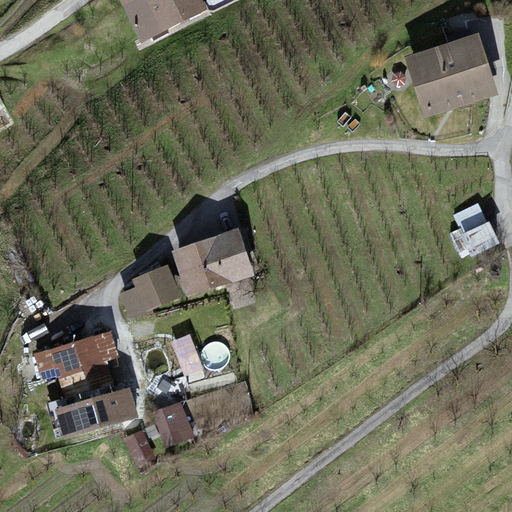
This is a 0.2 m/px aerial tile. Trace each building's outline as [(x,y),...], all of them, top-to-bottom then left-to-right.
[(115,0),(113,1),(142,54),(212,17),(207,7),(220,0),(115,0)] [(478,35),(405,57),(423,118),(496,96),(478,35)] [(0,89),(0,136),(20,125),(0,89)] [(478,205),(443,223),(463,264),(498,246),(478,205)] [(242,233),(175,255),(189,296),(256,274),(242,233)] [(136,289),(123,295),(132,317),(181,297),(169,268),(134,283),(136,289)] [(113,337),(34,357),(43,392),(122,371),(113,337)] [(131,390),(51,415),(60,446),(141,421),(131,390)] [(193,438),(180,402),(153,412),(167,448),(193,438)]
